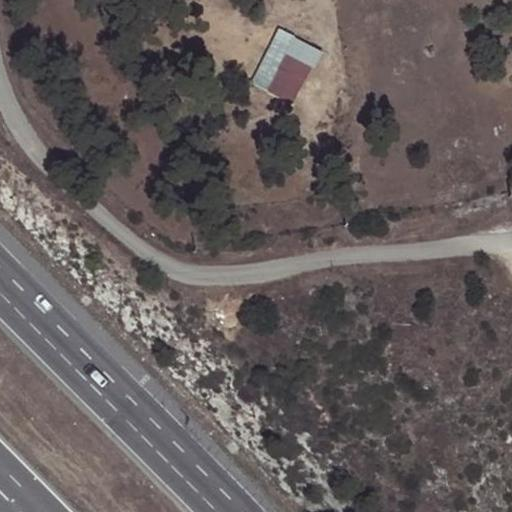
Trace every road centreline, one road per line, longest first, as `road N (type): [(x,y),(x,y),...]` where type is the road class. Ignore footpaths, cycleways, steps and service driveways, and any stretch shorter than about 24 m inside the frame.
road 1 (residential): [(0,64),(16,112),(48,161),(153,258),(193,274),(511,241)]
road 2 (motorway): [(232,511),(0,275)]
